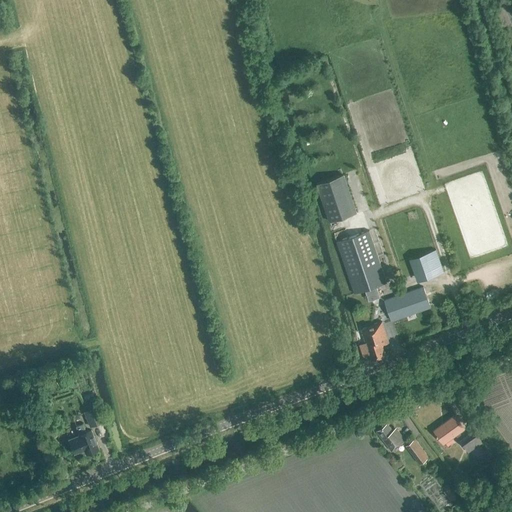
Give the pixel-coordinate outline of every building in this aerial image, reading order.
[(302,85),(308,79),(301,71),(295,77),(302,85)] [(330,222),(356,213),(343,175),(317,184),(330,222)] [(285,223),(295,220),(292,212),(283,215),(285,223)] [(376,286),(386,283),(369,231),(337,242),(354,294),(365,290),(368,302),(380,298),(376,286)] [(418,281),(444,272),(436,249),(410,259),(418,281)] [(392,321),(430,308),(423,287),(385,300),(392,321)] [(382,345),(389,343),(382,322),(367,327),(367,328),(361,330),(367,347),(361,349),(364,357),(369,355),(371,360),(385,355),(382,345)] [(49,376),(42,379),(45,385),(52,382),(49,376)] [(97,407),(84,412),(90,426),(103,421),(97,407)] [(443,443),(464,428),(455,415),(434,430),(443,443)] [(387,423),(376,431),(391,451),(405,441),(397,430),(394,433),(387,423)] [(86,432),(82,424),(76,426),(79,435),(68,439),(74,454),(84,450),(85,454),(98,449),(91,430),(86,432)] [(479,438),(474,431),(460,440),(465,448),(468,452),(482,442),(479,438)] [(415,439),(407,444),(421,462),(429,456),(415,439)] [(399,458),(394,462),(399,468),(404,464),(399,458)] [(457,479),(464,474),(461,469),(454,474),(457,479)] [(29,489),(34,501),(65,488),(60,477),(29,489)] [(453,493),(447,497),(450,501),(456,497),(453,493)] [(6,507),(15,506),(14,499),(5,500),(6,507)]
